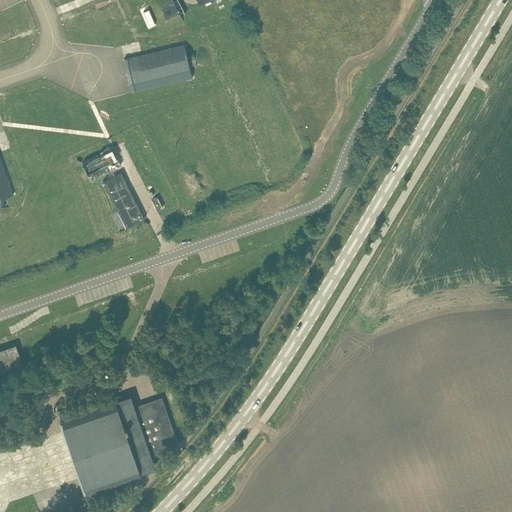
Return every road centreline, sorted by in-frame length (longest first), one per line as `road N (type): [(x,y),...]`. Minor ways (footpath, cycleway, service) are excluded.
road 1 (primary): [(161,511),(278,367),(501,0)]
road 2 (unclassified): [(511,252),(478,281),(393,301)]
